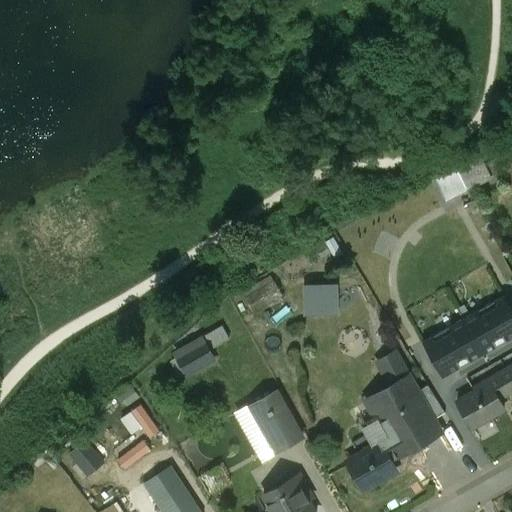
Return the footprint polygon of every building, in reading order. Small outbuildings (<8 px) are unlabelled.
[(481,158),(457,169),(467,190),(491,178),(481,158)] [(457,169),(435,179),(446,201),(467,190),(457,169)] [(275,274),(244,288),(254,311),(286,297),(275,274)] [(511,308),(504,295),(422,342),(442,379),(511,338),(511,308)] [(202,342),(178,356),(188,373),(212,359),(202,342)] [(475,391),(457,401),(472,426),(503,409),(498,399),(511,390),(511,365),(473,388),(475,391)] [(376,430),(382,439),(408,425),(412,432),(417,429),(400,402),(417,391),(408,375),(366,399),(379,421),(376,430)] [(400,402),(417,429),(444,412),(427,385),(417,391),(400,402)] [(276,390),(237,412),(263,459),(302,438),(276,390)] [(366,453),(349,463),(363,488),(395,470),(389,461),(418,444),(412,432),(408,425),(382,439),(364,450),(366,453)] [(53,472),(40,482),(60,507),(72,498),(53,472)] [(263,495),(269,505),(272,511),(314,511),(307,499),(312,496),(300,474),(263,495)]
